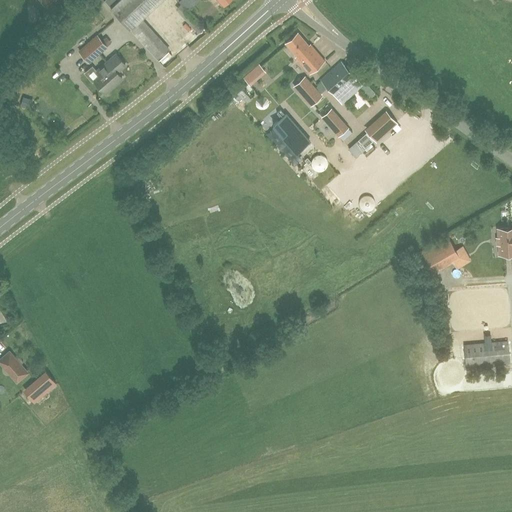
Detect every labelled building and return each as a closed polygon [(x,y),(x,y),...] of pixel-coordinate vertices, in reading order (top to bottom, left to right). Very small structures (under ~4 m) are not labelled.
[(104,0),(130,29),(158,60),(170,49),(142,18),(161,0),(104,0)] [(73,18),(67,11),(57,20),(63,27),(73,18)] [(308,45),(297,33),(285,43),(296,56),(295,57),(309,73),(324,60),(310,44),(308,45)] [(97,35),(79,51),(88,62),(106,46),(97,35)] [(116,54),(96,71),(100,75),(94,81),(104,93),(122,78),(117,72),(125,65),(116,54)] [(322,79),(335,94),(353,77),(340,63),(322,79)] [(257,79),(252,73),(245,79),(250,85),(257,79)] [(304,77),(299,82),(304,88),(300,92),(311,105),(321,96),(304,77)] [(214,111),(220,120),(237,107),(230,99),(214,111)] [(347,127),(331,109),(322,117),(338,135),(347,127)] [(387,113),(367,131),(368,131),(375,139),(376,141),(396,123),(387,113)] [(212,123),(217,118),(211,114),(207,119),(212,123)] [(286,114),(274,125),(298,152),(310,141),(286,114)] [(365,148),(374,144),(369,133),(360,137),(365,148)] [(150,168),(157,177),(162,173),(155,164),(150,168)] [(511,227),(498,229),(499,254),(511,253),(511,227)] [(447,236),(415,254),(427,275),(459,257),(447,236)] [(508,260),(467,262),(468,284),(509,282),(508,260)] [(471,336),(508,333),(507,314),(489,315),(488,307),(506,306),(505,290),(454,293),(455,310),(479,308),(479,317),(470,318),(471,336)] [(490,335),(484,336),(485,344),(463,345),(465,368),(509,365),(507,342),(490,343),(490,335)] [(0,362),(16,382),(27,373),(9,351),(0,359),(0,362)] [(23,390),(25,393),(34,402),(55,384),(45,372),(23,390)]
